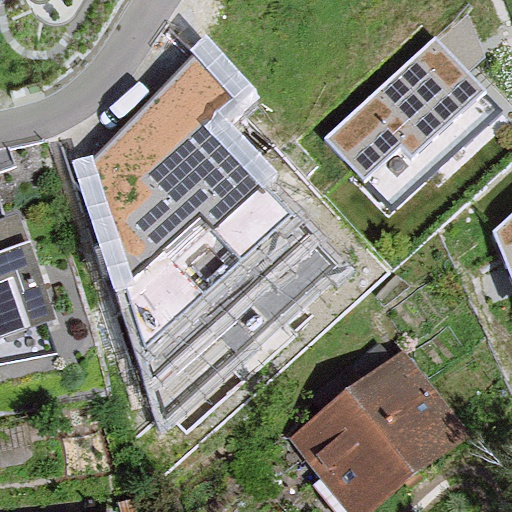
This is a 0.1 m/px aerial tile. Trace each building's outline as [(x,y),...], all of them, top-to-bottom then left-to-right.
[(496,109),(435,43),(331,137),(392,204),(496,109)] [(194,61),(91,170),(165,415),(330,266),(203,129),(231,98),(194,61)] [(20,218),(0,225),(0,343),(58,323),(20,218)] [(511,221),(500,233),(511,264),(511,221)] [(406,363),(302,440),(355,510),(459,433),(406,363)]
